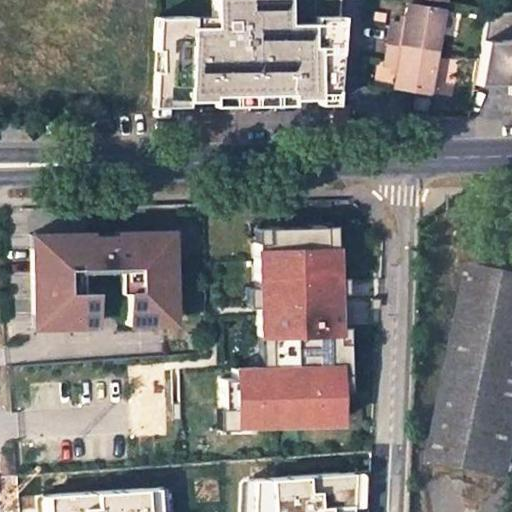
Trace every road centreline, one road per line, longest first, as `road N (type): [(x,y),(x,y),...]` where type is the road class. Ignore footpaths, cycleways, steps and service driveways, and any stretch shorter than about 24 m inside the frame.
road 1 (secondary): [(416,159),(0,168)]
road 2 (unclassified): [(397,511),(416,159)]
